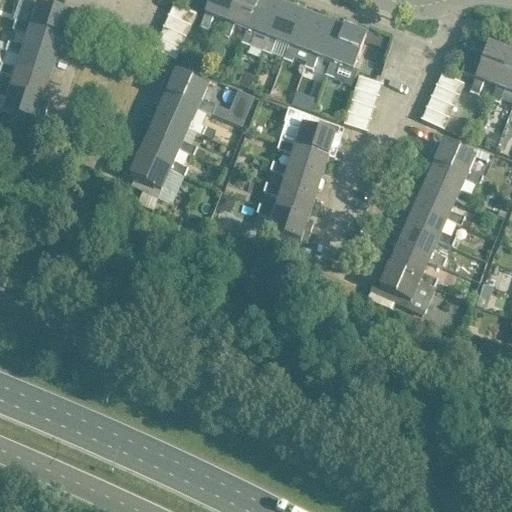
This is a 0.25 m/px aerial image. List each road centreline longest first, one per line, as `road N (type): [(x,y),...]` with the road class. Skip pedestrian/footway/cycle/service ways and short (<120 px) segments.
road 1 (residential): [(322,244),(357,152),(388,121),(411,113),(455,1)]
road 2 (primary): [(260,511),(0,396)]
road 3 (primary): [(0,451),(136,511)]
